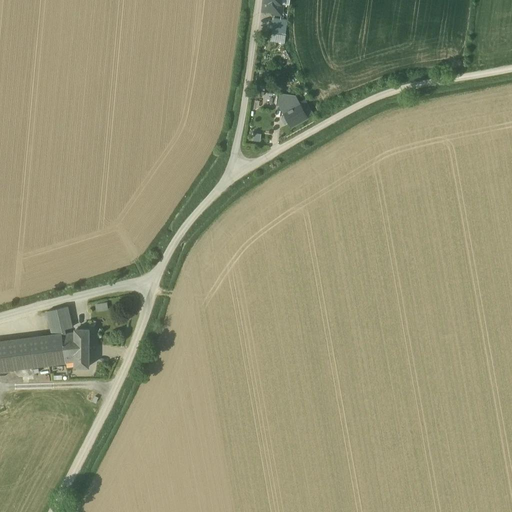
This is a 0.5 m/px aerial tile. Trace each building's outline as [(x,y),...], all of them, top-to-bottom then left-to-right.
[(264,0),(263,9),(280,12),(281,0),(264,0)] [(282,38),(283,21),(271,20),(269,37),(282,38)] [(304,116),(309,113),(301,100),(296,104),(304,116)] [(296,104),(294,101),(277,111),(288,129),(305,119),(304,116),(296,104)] [(107,300),(95,304),(98,313),(110,309),(107,300)] [(54,333),(0,338),(0,371),(73,361),(73,369),(89,368),(90,326),(76,326),(68,305),(50,309),(54,333)]
